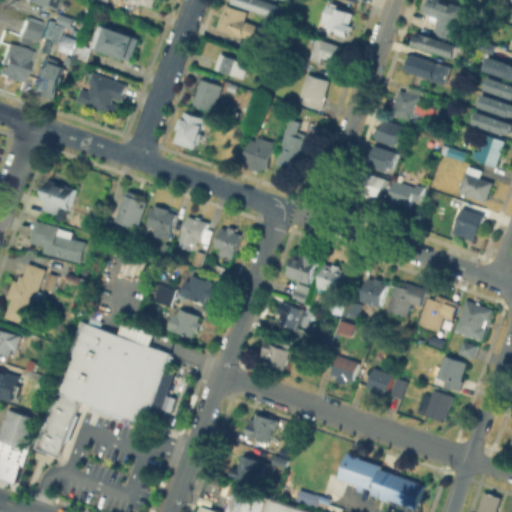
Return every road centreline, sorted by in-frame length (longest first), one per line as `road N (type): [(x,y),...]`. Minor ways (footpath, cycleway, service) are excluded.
road 1 (residential): [(169,511),(280,207)]
road 2 (residential): [(280,207),(0,112)]
road 3 (residential): [(468,458),(220,374)]
road 4 (residential): [(316,219),(395,0)]
road 5 (residential): [(511,286),(316,219)]
road 6 (residential): [(448,511),(511,338)]
road 7 (residential): [(136,158),(193,0)]
